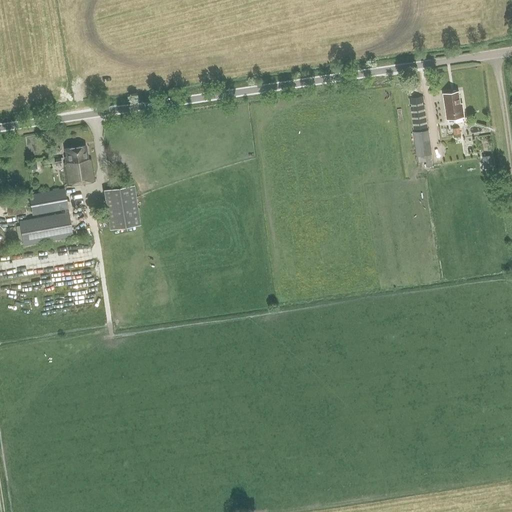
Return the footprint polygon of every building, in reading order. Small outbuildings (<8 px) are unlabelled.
[(448,120),(464,117),(462,104),(461,104),(460,92),(444,94),(448,120)] [(417,157),(432,155),(428,130),(427,130),(423,97),(411,99),(415,131),(414,131),(417,157)] [(67,185),(94,181),(90,159),(87,160),(85,146),(65,150),(66,157),(65,158),(66,163),(64,164),(67,185)] [(492,167),(491,155),(482,156),(484,169),(492,167)] [(103,189),(108,225),(109,228),(138,223),(132,185),(103,189)] [(65,213),(20,221),(24,245),(73,237),(68,209),(65,188),(48,191),(48,192),(29,195),(33,215),(64,210),(65,213)]
